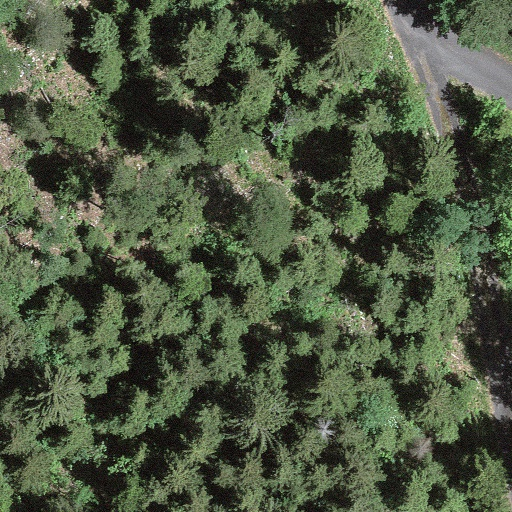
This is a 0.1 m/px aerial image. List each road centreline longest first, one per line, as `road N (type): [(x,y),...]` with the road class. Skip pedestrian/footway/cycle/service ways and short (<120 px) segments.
road 1 (track): [(406,11),(462,180),(503,383)]
road 2 (track): [(398,0),(428,36),(511,86)]
